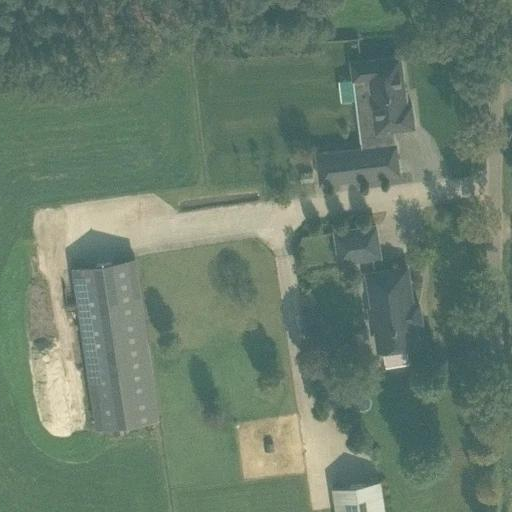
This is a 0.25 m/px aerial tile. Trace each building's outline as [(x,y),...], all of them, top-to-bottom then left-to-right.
[(353,79),(344,80),(346,100),(362,98),(368,147),(317,153),(320,183),(400,173),(396,143),(393,144),(391,129),(414,127),(411,103),(406,104),(400,56),(351,62),(353,79)] [(375,225),(336,231),(341,261),(380,255),(375,225)] [(71,267),(96,428),(159,418),(136,256),(71,267)] [(407,267),(368,273),(373,307),(370,308),(373,328),(376,328),(379,348),(383,348),(385,363),(409,359),(407,344),(419,342),(416,321),(422,320),(419,303),(413,303),(407,267)] [(385,511),(381,480),(334,487),(337,511),(385,511)]
